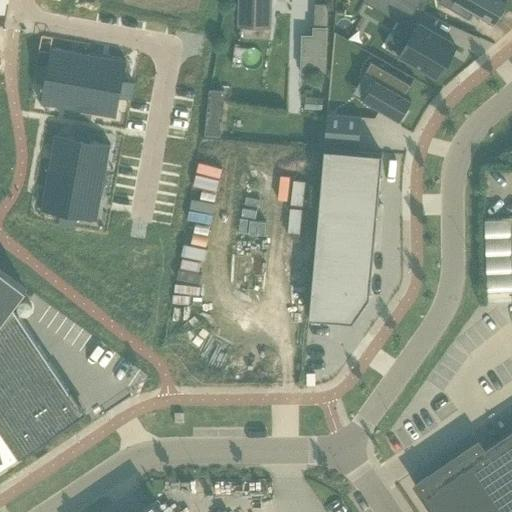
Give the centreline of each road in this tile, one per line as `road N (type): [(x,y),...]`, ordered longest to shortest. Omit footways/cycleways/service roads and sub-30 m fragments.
road 1 (unclassified): [(344,452),(444,308),(453,164),(468,133),(511,95)]
road 2 (residential): [(141,208),(167,66),(161,47),(34,22),(19,0)]
road 3 (unclassified): [(344,452),(158,453),(58,511)]
